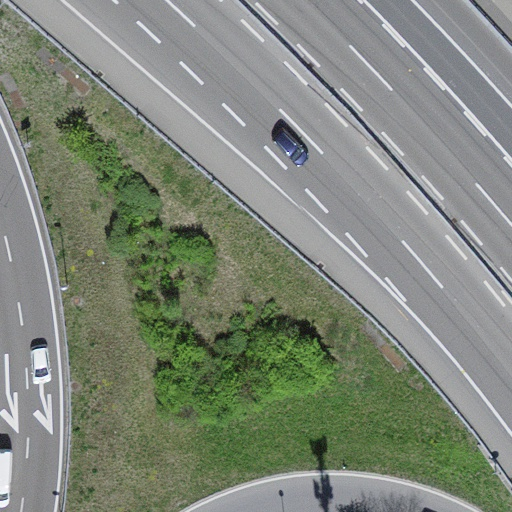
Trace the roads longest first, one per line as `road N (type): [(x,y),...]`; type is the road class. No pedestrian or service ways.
road 1 (motorway): [(166,0),(292,121),(511,375)]
road 2 (motorway): [(511,225),(303,0)]
road 3 (motorway): [(236,511),(308,495),(376,498),(424,511)]
